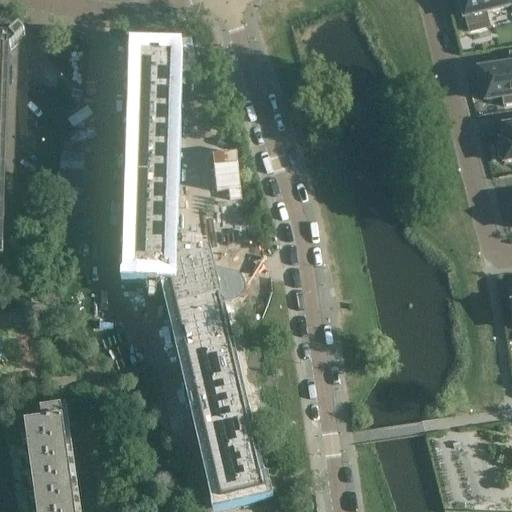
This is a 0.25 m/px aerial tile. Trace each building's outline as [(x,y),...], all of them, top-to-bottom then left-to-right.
[(458,0),(464,20),(466,19),(470,33),(488,29),(485,15),(511,7),(510,0),(458,0)] [(0,188),(0,184),(0,171),(1,171),(1,145),(0,144),(0,131),(2,132),(3,105),(0,105),(0,92),(3,93),(4,66),(0,66),(0,53),(10,53),(11,36),(10,35),(10,38),(9,38),(0,28),(0,188)] [(511,53),(509,54),(510,66),(509,66),(509,65),(499,67),(478,71),(481,88),(483,88),(485,102),(502,99),(503,107),(511,106),(511,53)] [(221,503),(266,493),(267,493),(266,491),(257,493),(255,483),(256,482),(214,300),(221,298),(211,253),(173,251),(179,59),(174,59),(174,56),(140,55),(132,277),(134,277),(134,276),(161,277),(162,277),(162,280),(169,280),(221,503)] [(511,162),(511,125),(503,127),(505,141),(500,142),(501,146),(497,147),(499,160),(503,159),(503,164),(511,162)] [(74,511),(60,408),(41,411),(41,413),(42,412),(44,423),(25,426),(26,428),(27,427),(29,446),(28,446),(28,448),(29,447),(32,465),(31,465),(31,467),(32,467),(34,485),(33,485),(34,486),(35,486),(37,504),(36,504),(36,505),(37,505),(38,511),(74,511)]
